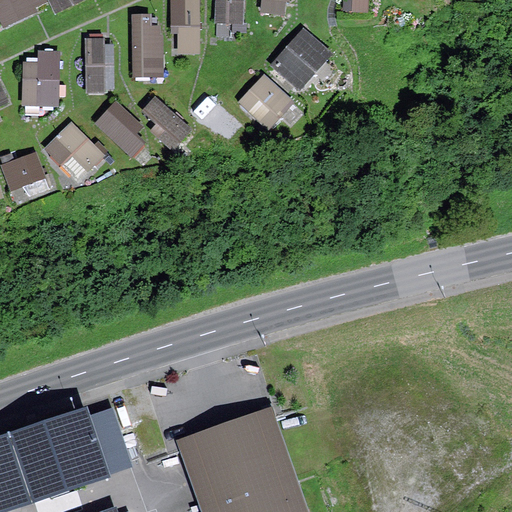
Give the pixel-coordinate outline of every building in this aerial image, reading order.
[(43,0),(0,0),(0,25),(2,29),(36,13),(34,8),(45,3),(43,0)] [(49,0),(56,13),(82,0),(49,0)] [(197,0),(168,0),(168,33),(176,33),(175,53),(197,53),(197,0)] [(243,0),(213,0),(214,23),(243,23),(243,0)] [(150,14),(131,15),(135,75),(160,74),(157,23),(151,24),(150,14)] [(303,34),(275,66),(292,80),(319,49),(303,34)] [(104,40),(86,39),(84,90),(102,91),(104,40)] [(38,62),(23,62),(21,106),(59,107),(61,50),(38,49),(38,62)] [(293,101),(264,74),(238,102),(268,128),(293,101)] [(211,94),(196,114),(229,140),(244,120),(211,94)] [(154,95),(142,109),(157,122),(150,130),(172,149),(191,128),(154,95)] [(115,101),(93,124),(130,158),(146,141),(136,132),(142,126),(115,101)] [(101,156),(71,127),(47,150),(59,162),(70,150),(88,168),(101,156)] [(38,134),(2,147),(11,170),(46,157),(38,134)] [(0,507),(101,474),(91,446),(119,437),(110,409),(0,445),(0,507)] [(187,451),(208,510),(289,481),(268,420),(187,449),(187,451)] [(300,511),(289,481),(208,510),(208,511),(300,511)]
